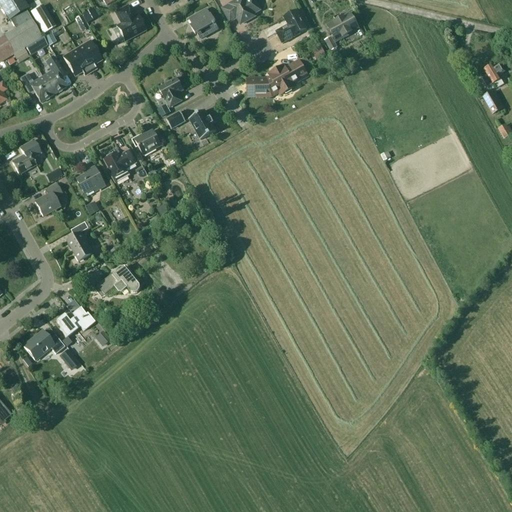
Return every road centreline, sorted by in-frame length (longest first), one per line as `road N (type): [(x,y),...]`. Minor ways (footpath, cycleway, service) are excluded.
road 1 (residential): [(0,329),(47,280),(0,195)]
road 2 (residential): [(46,121),(52,139),(76,146),(131,114),(138,104),(124,72)]
road 3 (track): [(511,34),(364,0)]
